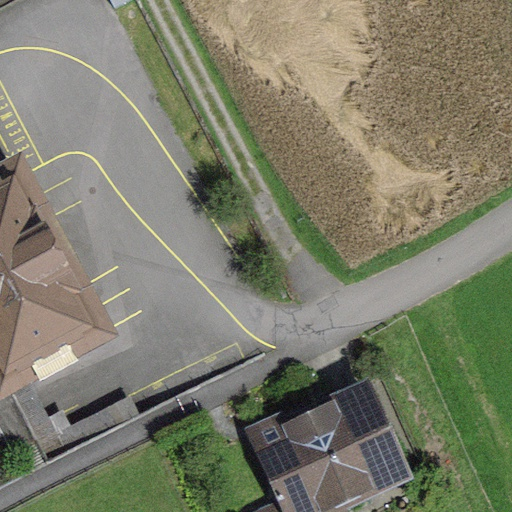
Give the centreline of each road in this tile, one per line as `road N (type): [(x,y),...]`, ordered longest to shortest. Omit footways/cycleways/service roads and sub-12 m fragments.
road 1 (track): [(149,0),(251,203),(338,323)]
road 2 (residential): [(338,323),(511,223)]
